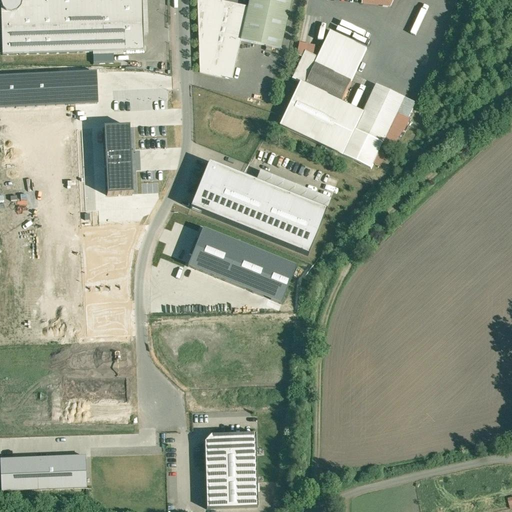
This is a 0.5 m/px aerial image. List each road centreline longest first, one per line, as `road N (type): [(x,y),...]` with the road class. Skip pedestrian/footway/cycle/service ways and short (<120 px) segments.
road 1 (unclassified): [(146,415),(140,270),(186,148),(182,0)]
road 2 (unclassified): [(319,511),(355,490),(511,455)]
road 3 (unknown): [(142,370),(171,390),(193,485)]
